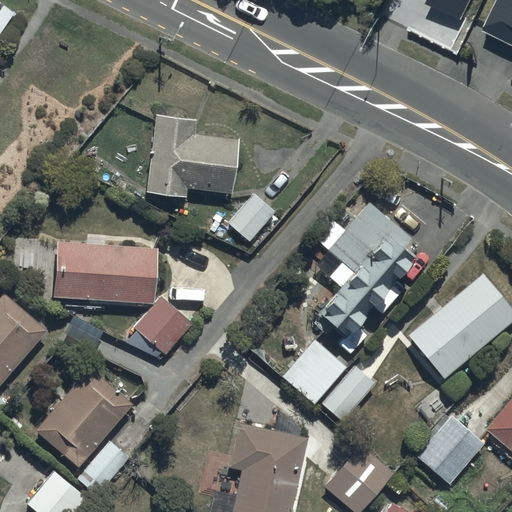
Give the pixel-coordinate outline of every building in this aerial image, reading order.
[(425,0),(461,17),(468,0),(425,0)] [(511,0),(489,0),(476,26),(511,43),(511,0)] [(194,117),(154,113),(145,191),(185,195),(185,188),(229,193),(235,137),(192,132),(194,117)] [(225,223),(246,241),(272,211),(252,193),(225,223)] [(409,238),(365,201),(325,248),(350,269),(313,312),(341,336),(411,254),(402,246),(409,238)] [(87,241),(55,240),(52,297),(152,302),(155,246),(105,243),(106,236),(87,235),(87,241)] [(511,318),(511,312),(479,272),(404,333),(440,377),(511,318)] [(0,294),(0,381),(46,329),(3,291),(0,294)] [(191,322),(160,294),(132,326),(164,353),(191,322)] [(279,375),(311,403),(343,366),(311,338),(279,375)] [(351,364),(318,402),(339,420),(373,382),(351,364)] [(33,429),(75,466),(131,403),(89,366),(33,429)] [(511,392),(483,427),(511,451),(511,392)] [(413,454),(446,482),(481,442),(448,414),(413,454)] [(290,511),(305,436),(236,421),(228,466),(239,468),(234,495),(213,491),(209,511),(290,511)] [(129,457),(108,440),(76,477),(96,495),(129,457)] [(319,486),(350,511),(357,511),(391,472),(355,443),(319,486)] [(53,470),(25,503),(35,511),(68,511),(83,495),(53,470)] [(383,511),(404,511),(390,503),(383,511)]
